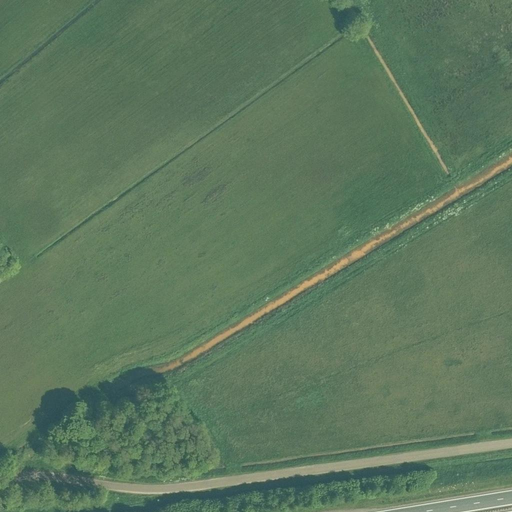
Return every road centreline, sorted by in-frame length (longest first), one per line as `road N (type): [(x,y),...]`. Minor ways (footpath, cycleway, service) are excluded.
road 1 (track): [(511,144),(179,347),(117,368),(0,450)]
road 2 (unclassified): [(511,443),(164,489),(54,476),(0,481)]
